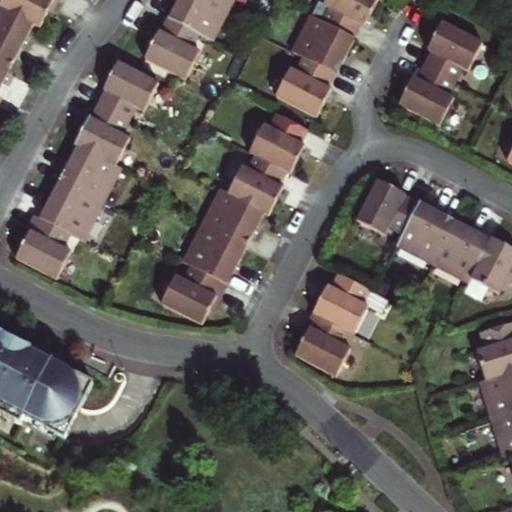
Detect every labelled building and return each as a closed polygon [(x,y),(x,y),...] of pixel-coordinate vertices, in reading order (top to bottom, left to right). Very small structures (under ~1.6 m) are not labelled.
[(0,0),(0,10),(31,26),(37,29),(46,13),(52,0),(0,0)] [(52,0),(46,13),(50,15),(53,8),(57,0),(52,0)] [(179,0),(178,3),(169,21),(198,36),(212,44),(231,8),(216,0),(179,0)] [(319,5),(312,19),(353,40),(360,27),(365,29),(368,21),(379,1),(376,0),(328,0),(325,8),(319,5)] [(0,55),(12,61),(21,44),(31,26),(0,10),(0,55)] [(293,55),(306,62),(334,76),(337,78),(346,60),(355,41),(353,40),(312,19),(293,55)] [(155,41),(145,60),(187,82),(200,55),(191,50),(198,36),(169,21),(162,35),(159,34),(155,41)] [(483,45),(443,24),(441,27),(481,49),(483,45)] [(428,53),(433,55),(426,69),(454,83),(461,69),(468,73),(481,49),(441,27),(432,44),(428,53)] [(12,61),(0,55),(0,84),(2,81),(12,61)] [(332,92),(327,90),(334,76),(306,62),(299,76),(292,72),(278,99),(318,120),(326,103),(332,92)] [(136,109),(146,114),(160,87),(119,65),(109,83),(104,93),(106,94),(99,107),(129,123),(136,109)] [(454,101),(447,97),(454,83),(426,69),(419,82),(414,80),(408,91),(400,108),(440,128),(454,101)] [(76,148),(77,149),(117,169),(132,141),(122,136),(129,123),(99,107),(92,120),(90,120),(85,131),(76,148)] [(249,155),(256,158),(284,173),(290,176),(299,158),(305,146),(299,144),(306,132),(277,117),(271,129),(264,126),(249,155)] [(117,169),(77,149),(68,166),(58,184),(104,208),(122,172),(117,169)] [(277,187),(284,173),(256,158),(248,173),(242,169),(228,196),(264,215),(268,217),(277,201),(282,190),(277,187)] [(397,192),(378,183),(357,223),(385,237),(390,229),(403,236),(418,208),(405,201),(406,197),(397,192)] [(104,208),(58,184),(48,204),(40,220),(69,235),(85,244),(104,208)] [(221,193),(202,228),(245,251),(255,233),(264,215),(228,196),(221,193)] [(418,208),(403,236),(396,248),(432,267),(456,222),(437,213),(420,204),(418,208)] [(20,243),(25,245),(31,232),(33,233),(40,220),(34,217),(27,231),(20,243)] [(25,245),(24,248),(57,265),(65,269),(73,254),(63,248),(69,235),(40,220),(33,233),(31,232),(25,245)] [(456,222),(432,267),(468,286),(470,283),(492,241),(473,231),(456,222)] [(245,251),(202,228),(184,265),(193,270),(222,284),(227,287),(236,269),(245,251)] [(492,241),(470,283),(497,297),(501,290),(511,295),(511,251),(508,249),(492,241)] [(24,248),(17,260),(58,282),(65,269),(57,265),(24,248)] [(193,270),(186,283),(177,278),(162,306),(202,327),(210,312),(216,299),(214,298),(222,284),(193,270)] [(314,316),(319,319),(348,334),(355,338),(369,310),(380,316),(387,301),(340,277),(333,292),(328,289),(324,297),(314,316)] [(227,287),(222,284),(214,298),(216,299),(210,312),(213,314),(219,302),(227,287)] [(350,352),(342,347),(348,334),(319,319),(312,332),(310,331),(306,337),(295,359),(336,380),(350,352)] [(511,327),(511,326),(481,336),(486,352),(477,355),(485,384),(511,375),(511,327)] [(0,420),(19,430),(19,429),(23,422),(55,439),(55,441),(62,445),(75,422),(73,421),(78,412),(79,413),(92,389),(64,374),(64,375),(53,369),(54,367),(45,363),(33,356),(32,356),(31,356),(32,355),(1,338),(0,339),(0,420)] [(493,424),(511,418),(511,375),(485,384),(480,385),(493,424)] [(510,461),(511,460),(511,418),(493,424),(505,462),(510,461)] [(55,441),(55,439),(23,422),(19,429),(51,446),(55,441)]
